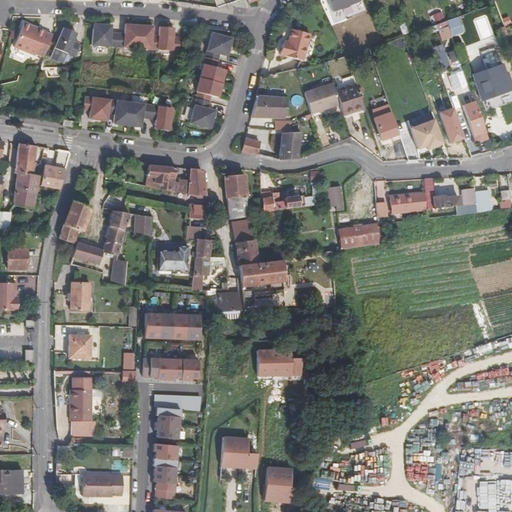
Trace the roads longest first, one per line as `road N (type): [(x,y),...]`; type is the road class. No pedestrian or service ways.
road 1 (residential): [(80,144),(45,276),(43,492),(50,511)]
road 2 (residential): [(210,158),(302,163),(348,150),(379,172),(511,162)]
road 3 (residential): [(0,4),(158,10),(258,24)]
road 4 (residential): [(258,24),(236,122),(210,158)]
road 5 (residential): [(210,158),(80,144)]
